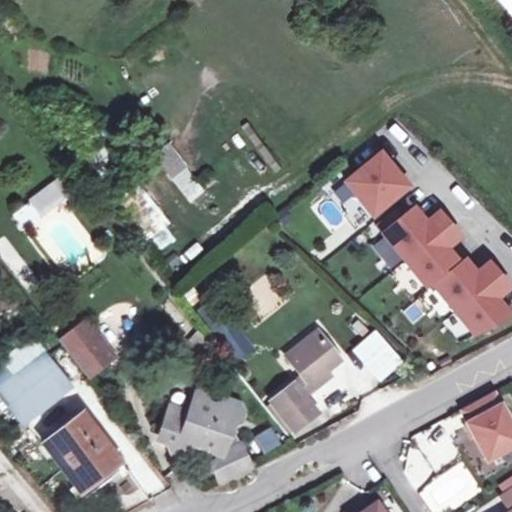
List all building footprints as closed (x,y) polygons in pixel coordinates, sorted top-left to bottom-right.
[(166,147),(156,155),(192,200),(202,192),(166,147)] [(380,153),(345,182),(372,215),(408,186),(380,153)] [(134,176),(111,194),(146,240),(169,223),(134,176)] [(383,233),(405,260),(449,224),(438,212),(426,222),(413,207),(383,233)] [(427,287),(432,283),(458,262),(446,247),(459,236),(449,224),(405,260),(427,287)] [(0,253),(11,269),(23,261),(5,236),(0,239),(0,253)] [(458,262),(432,283),(455,310),(499,274),(488,262),(476,272),(464,258),(458,262)] [(499,274),(455,310),(474,333),(510,314),(496,297),(509,286),(499,274)] [(269,276),(236,298),(254,325),(287,303),(269,276)] [(230,313),(213,322),(232,361),(250,352),(230,313)] [(84,321),(59,340),(87,376),(112,357),(84,321)] [(373,330),(347,353),(376,384),(401,361),(373,330)] [(308,381),(324,369),(338,359),(317,333),(287,357),(302,376),(292,384),(302,395),(313,387),(308,381)] [(0,371),(0,394),(21,422),(67,386),(44,356),(15,380),(5,367),(0,371)] [(329,375),(324,369),(308,381),(313,387),(329,375)] [(302,395),(292,384),(271,400),(294,430),(316,414),(302,395)] [(511,429),(493,393),(462,409),(470,424),(467,425),(486,461),(511,447),(511,429)] [(210,464),(218,484),(251,469),(240,444),(229,448),(222,445),(230,426),(238,421),(243,413),(238,404),(227,399),(217,405),(216,408),(195,401),(190,415),(171,408),(160,438),(179,445),(181,439),(219,453),(217,460),(210,464)] [(120,462),(82,413),(42,444),(80,493),(120,462)] [(416,439),(433,471),(458,457),(440,425),(416,439)] [(252,438),(261,455),(279,445),(270,428),(252,438)] [(417,493),(431,511),(450,511),(481,488),(460,460),(417,493)] [(511,511),(511,486),(500,495),(511,511),(510,511),(511,511)]
